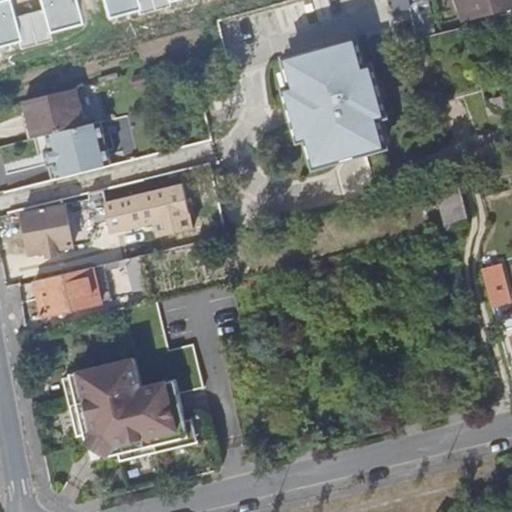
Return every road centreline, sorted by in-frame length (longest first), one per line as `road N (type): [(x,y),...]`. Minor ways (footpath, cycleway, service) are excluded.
road 1 (residential): [(511,425),(151,511)]
road 2 (residential): [(0,386),(23,511)]
